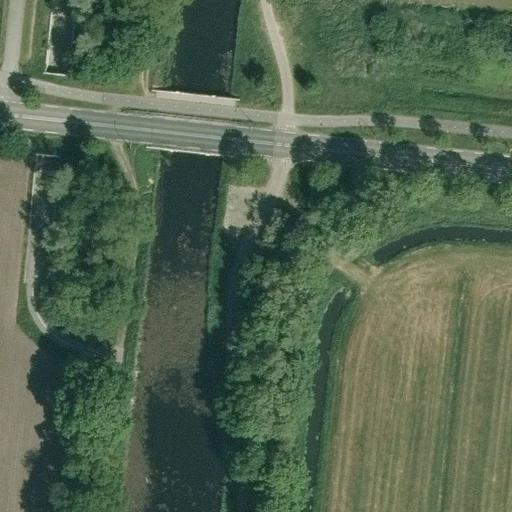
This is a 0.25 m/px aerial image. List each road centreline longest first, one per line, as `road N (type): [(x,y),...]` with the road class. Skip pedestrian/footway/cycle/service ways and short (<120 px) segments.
road 1 (unclassified): [(284,143),(277,186),(233,289),(243,511)]
road 2 (tertiary): [(236,138),(4,114)]
road 3 (tertiary): [(284,143),(511,168)]
road 4 (track): [(288,118),(286,69),(264,0)]
